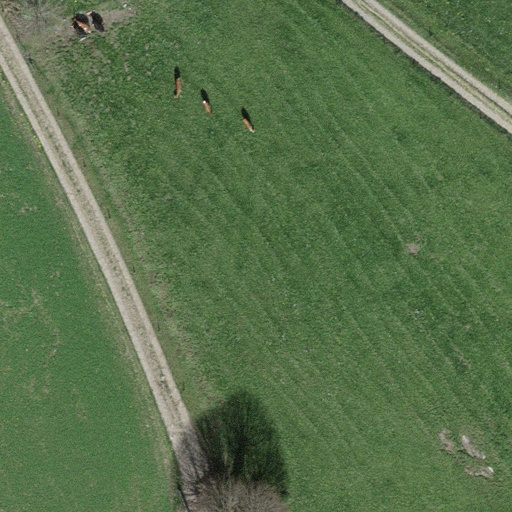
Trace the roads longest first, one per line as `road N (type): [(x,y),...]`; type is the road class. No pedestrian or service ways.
road 1 (track): [(0,42),(164,372),(201,511)]
road 2 (track): [(511,123),(361,0)]
